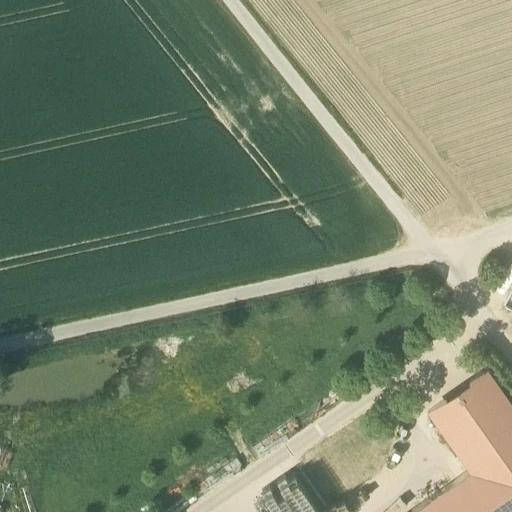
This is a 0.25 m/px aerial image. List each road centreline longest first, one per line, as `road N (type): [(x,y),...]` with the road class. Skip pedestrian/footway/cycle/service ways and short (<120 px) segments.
road 1 (track): [(0,347),(433,251),(511,226)]
road 2 (track): [(511,348),(229,0)]
